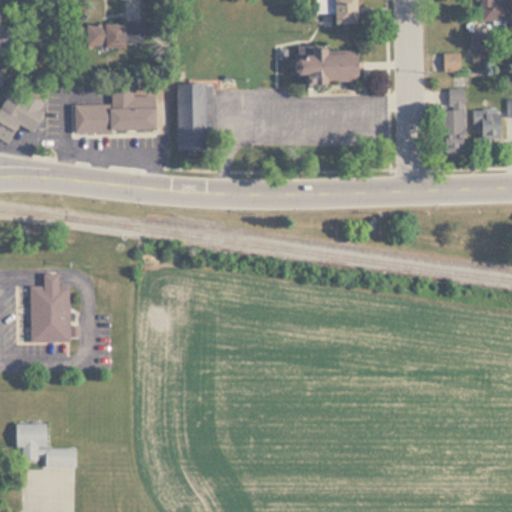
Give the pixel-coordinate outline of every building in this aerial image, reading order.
[(350,0),(312,0),(312,13),(327,14),(327,24),(350,24),(350,0)] [(476,0),(476,21),(507,21),(507,0),(476,0)] [(84,24),(84,48),(122,48),(121,23),(84,24)] [(122,23),(122,47),(142,47),(141,23),(122,23)] [(320,55),(320,50),(287,50),(287,76),(305,76),(305,83),(352,83),(352,55),(320,55)] [(456,54),(440,54),(440,70),(456,70),(456,54)] [(172,148),(202,147),(200,84),(171,85),(172,148)] [(460,89),(443,89),(443,110),(437,111),(438,154),(461,154),(460,89)] [(21,94),(18,100),(4,93),(0,100),(0,141),(4,143),(13,124),(29,132),(42,104),(21,94)] [(70,132),(152,132),(152,102),(70,103),(70,132)] [(473,130),(473,141),(496,141),(496,111),(468,111),(468,130),(473,130)] [(25,341),(66,342),(66,336),(74,336),(74,325),(65,325),(65,285),(53,285),(54,273),(38,273),(38,286),(26,286),(25,341)] [(41,423),(10,424),(10,460),(40,459),(40,467),(72,467),(72,448),(42,449),(41,423)]
